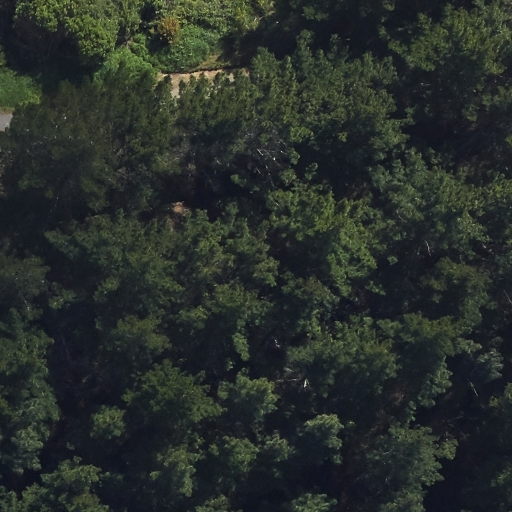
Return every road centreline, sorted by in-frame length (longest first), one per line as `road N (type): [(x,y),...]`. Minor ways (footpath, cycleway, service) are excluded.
road 1 (track): [(0,265),(302,219),(511,201)]
road 2 (track): [(511,43),(254,88),(0,96)]
